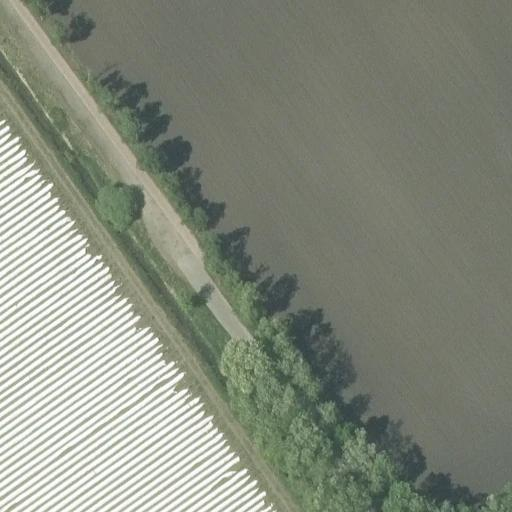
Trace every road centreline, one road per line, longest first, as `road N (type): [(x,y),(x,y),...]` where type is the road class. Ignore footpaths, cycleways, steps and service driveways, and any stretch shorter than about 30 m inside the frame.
road 1 (track): [(0,12),(192,271)]
road 2 (unclassified): [(192,271),(366,511)]
